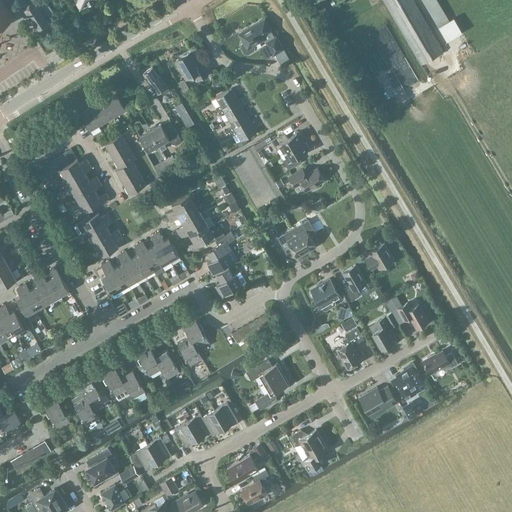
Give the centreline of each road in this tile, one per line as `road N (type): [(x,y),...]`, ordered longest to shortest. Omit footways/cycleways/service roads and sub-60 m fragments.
road 1 (residential): [(278,297),(354,231),(355,196),(282,76),(223,62),(187,0)]
road 2 (tertiary): [(0,112),(187,0)]
road 3 (residential): [(105,334),(191,285),(210,319),(278,297)]
road 4 (residential): [(125,204),(81,132),(11,169)]
road 5 (residential): [(44,429),(18,383),(105,334)]
road 6 (residential): [(105,334),(32,205)]
road 7 (residential): [(203,461),(332,393)]
road 8 (residential): [(332,393),(441,330)]
